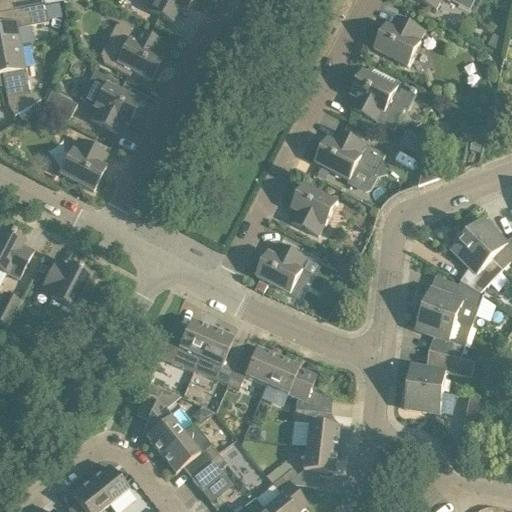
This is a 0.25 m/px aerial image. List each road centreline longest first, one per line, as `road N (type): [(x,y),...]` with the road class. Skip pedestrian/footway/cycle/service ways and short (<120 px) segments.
road 1 (residential): [(217,291),(367,0)]
road 2 (residential): [(102,234),(222,0)]
road 3 (residential): [(0,466),(106,357),(162,264)]
road 4 (residential): [(381,355),(399,222),(511,175)]
road 5 (residential): [(18,511),(105,445),(127,452),(173,511)]
road 6 (residential): [(381,355),(217,291)]
road 7 (residential): [(511,500),(481,495),(425,447),(371,435)]
